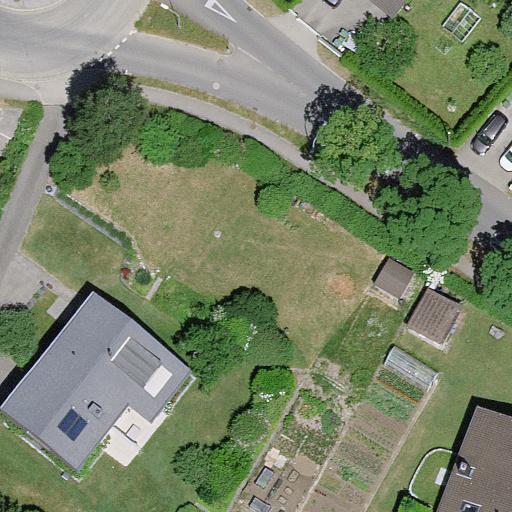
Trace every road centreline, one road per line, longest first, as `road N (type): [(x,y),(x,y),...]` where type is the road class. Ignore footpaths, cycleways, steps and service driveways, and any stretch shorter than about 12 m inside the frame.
road 1 (tertiary): [(511,225),(341,114),(123,0)]
road 2 (tertiary): [(0,38),(41,42),(70,34),(109,0)]
